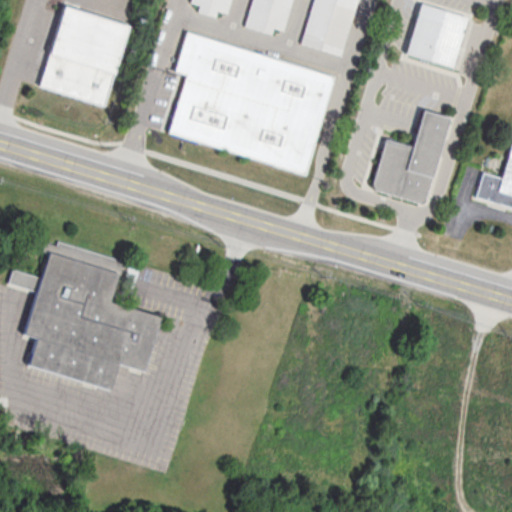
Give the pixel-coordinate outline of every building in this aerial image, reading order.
[(188,0),(228,0),(225,13),(216,10),(213,16),(196,11),(197,5),(188,1),(188,0)] [(249,0),(291,0),(282,30),(271,27),(269,34),(242,25),(249,0)] [(311,0),(355,0),(339,55),(299,42),(311,0)] [(418,3),(403,53),(451,67),(465,17),(418,3)] [(61,4),(127,24),(102,105),(36,84),(61,4)] [(184,30),(332,76),(302,174),(166,132),(183,74),(172,70),(184,30)] [(410,145),(421,109),(447,117),(422,200),(420,202),(419,202),(416,202),(373,189),(371,188),(371,187),(370,184),(370,182),(383,138),(410,145)] [(481,172),(474,196),(511,207),(511,136),(500,177),(481,172)] [(44,252),(37,276),(9,268),(5,282),(34,290),(21,333),(34,337),(25,364),(105,389),(113,362),(139,370),(156,315),(107,300),(115,274),(121,276),(125,261),(55,239),(53,244),(41,240),(38,250),(44,252)]
